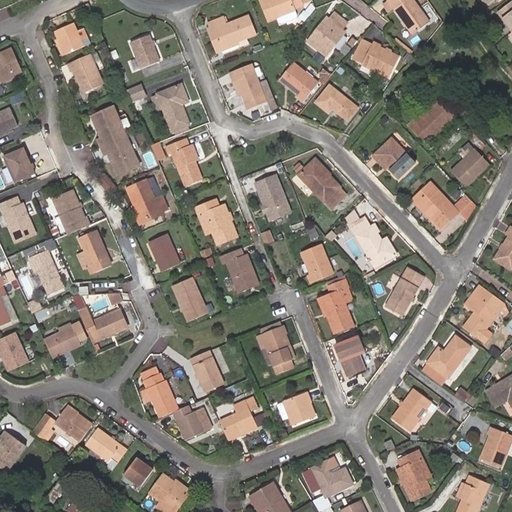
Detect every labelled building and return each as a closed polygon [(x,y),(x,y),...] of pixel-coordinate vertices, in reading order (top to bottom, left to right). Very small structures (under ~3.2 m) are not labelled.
[(303,6),(302,4),(300,0),(261,0),(269,20),(277,17),(279,23),(281,24),(296,18),(298,15),(295,9),(303,6)] [(430,22),(413,0),(387,0),(388,1),(392,7),(412,35),(430,22)] [(511,29),(511,0),(499,12),(511,29)] [(385,13),(392,7),(388,1),(380,7),(385,13)] [(326,56),(345,33),(342,30),(347,23),(335,13),(330,20),(322,29),(320,27),(308,42),(326,56)] [(256,35),(249,16),(226,25),(223,18),(209,23),(211,28),(208,29),(210,34),(215,32),(222,48),(238,42),(256,35)] [(322,29),(330,20),(327,18),(320,27),(322,29)] [(85,46),(78,31),(74,23),(55,32),(65,55),(85,46)] [(92,43),(85,28),(78,31),(85,46),(92,43)] [(218,54),(239,45),(238,42),(222,48),(215,32),(210,34),(218,54)] [(160,62),(149,35),(130,43),(141,70),(160,62)] [(362,64),(372,44),(362,40),(353,59),(362,64)] [(389,79),(400,57),(373,43),(372,44),(362,64),(362,65),(389,79)] [(23,72),(12,48),(0,53),(0,57),(1,59),(0,59),(0,80),(14,74),(14,76),(23,72)] [(104,85),(91,54),(70,63),(74,71),(76,77),(79,83),(83,94),(104,85)] [(319,83),(294,63),(280,80),(298,95),(297,97),(304,102),(319,83)] [(264,94),(252,64),(229,73),(239,96),(242,95),(248,110),(267,102),(264,94)] [(0,80),(1,84),(15,78),(14,76),(14,74),(0,80)] [(125,89),(130,103),(145,97),(140,83),(125,89)] [(190,126),(182,105),(189,102),(182,84),(157,94),(172,133),(190,126)] [(359,108),(330,85),(316,103),(329,113),(332,109),(348,122),(359,108)] [(278,108),(271,91),(264,94),(267,102),(271,111),(278,108)] [(22,103),(19,96),(13,99),(16,106),(22,103)] [(425,145),(456,115),(440,98),(431,107),(433,108),(422,119),(420,117),(418,116),(408,126),(425,145)] [(128,136),(114,106),(91,116),(101,138),(97,140),(101,148),(128,136)] [(422,119),(433,108),(431,107),(420,117),(422,119)] [(12,130),(19,126),(10,108),(0,112),(0,137),(13,132),(12,130)] [(141,166),(128,136),(101,148),(104,156),(108,154),(118,177),(141,166)] [(199,160),(193,144),(190,146),(186,138),(166,147),(169,155),(172,153),(186,187),(203,180),(198,168),(195,170),(192,163),(196,162),(199,160)] [(416,163),(392,138),(375,154),(388,168),(399,179),(416,163)] [(155,161),(164,158),(158,141),(149,145),(155,161)] [(464,159),(475,149),(469,143),(458,153),(464,159)] [(35,175),(23,148),(4,157),(15,183),(35,175)] [(466,188),(490,165),(475,149),(464,159),(451,171),(466,188)] [(148,168),(155,165),(149,151),(142,154),(148,168)] [(388,168),(375,154),(372,157),(386,170),(388,168)] [(341,187),(314,160),(298,175),(324,203),(325,203),(341,188),(341,187)] [(117,187),(105,174),(97,180),(109,194),(117,187)] [(291,210),(277,175),(256,183),(259,191),(264,203),(270,219),(291,210)] [(169,209),(163,195),(156,199),(146,179),(126,188),(134,206),(140,222),(164,211),(169,209)] [(453,206),(431,182),(412,200),(441,231),(460,213),(453,206)] [(332,210),(348,195),(341,188),(325,203),(332,210)] [(88,225),(73,190),(65,194),(53,199),(67,235),(88,225)] [(264,203),(259,191),(255,193),(260,204),(264,203)] [(478,210),(464,196),(453,206),(460,213),(467,221),(478,210)] [(36,234),(23,205),(20,206),(18,199),(0,205),(0,206),(15,243),(36,234)] [(238,237),(225,205),(220,207),(217,200),(196,208),(199,216),(205,214),(212,232),(217,245),(238,237)] [(139,225),(166,214),(164,211),(140,222),(134,206),(131,207),(139,225)] [(212,232),(205,214),(199,216),(206,235),(212,232)] [(271,228),(292,220),(289,214),(269,221),(271,228)] [(387,248),(383,240),(378,233),(373,225),(371,227),(367,219),(352,228),(375,268),(397,255),(392,245),(387,248)] [(301,221),(291,225),(294,232),(304,228),(301,221)] [(511,270),(511,228),(507,234),(509,236),(495,260),(511,270)] [(263,245),(273,240),(268,229),(258,233),(263,245)] [(112,266),(97,230),(79,238),(85,252),(91,266),(94,274),(112,266)] [(181,264),(168,234),(148,243),(162,273),(181,264)] [(392,245),(387,238),(383,240),(387,248),(392,245)] [(334,274),(322,244),(301,253),(310,274),(307,275),(311,284),(334,274)] [(208,248),(199,250),(200,258),(210,256),(208,248)] [(260,285),(248,254),(244,255),(242,248),(220,257),(223,264),(227,263),(238,294),(260,285)] [(65,289),(48,250),(29,259),(37,278),(41,277),(49,296),(65,289)] [(91,266),(85,252),(78,255),(84,269),(91,266)] [(211,256),(201,259),(204,268),(214,265),(211,256)] [(403,316),(425,277),(408,267),(386,307),(403,316)] [(209,314),(193,278),(172,287),(188,323),(209,314)] [(346,303),(341,290),(348,287),(346,280),(328,287),(331,294),(322,297),(329,315),(327,316),(334,334),(355,326),(346,303)] [(0,327),(11,322),(0,299),(0,296),(6,294),(3,286),(0,286),(0,327)] [(468,306),(482,287),(479,286),(465,304),(468,306)] [(353,300),(348,287),(341,290),(346,303),(353,300)] [(500,312),(505,305),(482,287),(468,306),(475,312),(463,327),(479,339),(500,312)] [(122,302),(117,292),(108,293),(113,306),(122,302)] [(93,344),(128,329),(120,310),(92,322),(80,295),(74,295),(72,296),(93,344)] [(329,315),(322,297),(317,299),(324,317),(327,316),(329,315)] [(45,308),(40,299),(31,303),(36,312),(45,308)] [(508,312),(505,305),(500,312),(506,316),(508,312)] [(82,346),(71,324),(58,330),(60,333),(44,340),(52,355),(56,354),(57,357),(82,346)] [(292,361),(287,348),(290,347),(282,327),(262,335),(267,348),(277,375),(295,368),(292,361)] [(29,362),(15,332),(0,339),(0,353),(3,361),(6,360),(10,371),(29,362)] [(267,348),(262,335),(257,337),(262,350),(267,348)] [(448,378),(471,347),(456,336),(444,352),(439,348),(427,363),(448,378)] [(367,369),(355,338),(335,346),(347,377),(367,369)] [(225,384),(210,350),(191,359),(205,393),(225,384)] [(448,378),(427,363),(422,370),(442,386),(448,378)] [(144,381),(160,374),(156,368),(141,374),(144,381)] [(179,410),(166,381),(164,382),(161,374),(160,374),(144,381),(147,389),(152,401),(159,418),(173,413),(179,410)] [(511,375),(485,392),(495,408),(508,400),(511,407),(511,375)] [(464,403),(470,395),(461,388),(455,396),(464,403)] [(152,401),(147,389),(141,392),(147,404),(152,401)] [(411,432),(432,402),(414,389),(392,418),(411,432)] [(315,417),(306,394),(284,402),(290,418),(293,426),(315,417)] [(258,429),(250,412),(259,408),(254,398),(246,402),(245,401),(233,406),(237,414),(220,421),(229,442),(258,429)] [(290,418),(284,402),(278,405),(284,420),(290,418)] [(446,413),(450,408),(443,403),(439,408),(446,413)] [(204,432),(199,420),(207,416),(204,408),(192,413),(189,405),(179,410),(173,413),(185,441),(204,432)] [(79,413),(68,406),(66,408),(77,416),(78,414),(79,413)] [(93,425),(78,414),(77,416),(66,408),(56,422),(56,423),(81,441),(93,425)] [(56,423),(56,422),(45,414),(40,421),(51,429),(56,423)] [(213,428),(207,416),(199,420),(204,432),(213,428)] [(48,443),(55,432),(51,429),(40,421),(33,432),(48,443)] [(502,468),(511,442),(511,435),(491,427),(488,434),(490,435),(480,459),(502,468)] [(113,470),(127,450),(98,429),(85,445),(102,457),(100,461),(113,470)] [(0,467),(8,473),(27,446),(6,431),(0,439),(0,467)] [(395,447),(391,439),(384,443),(387,450),(395,447)] [(426,479),(417,461),(423,458),(419,451),(399,461),(402,468),(397,470),(411,500),(431,491),(426,479)] [(141,488),(154,470),(137,458),(124,476),(141,488)] [(326,498),(353,485),(345,469),(340,471),(334,458),(303,473),(313,494),(322,490),(325,497),(313,502),(315,504),(319,511),(330,507),(326,498)] [(426,479),(432,476),(423,458),(417,461),(426,479)] [(161,511),(177,511),(192,492),(184,486),(182,488),(174,482),(163,474),(148,493),(160,501),(156,507),(161,511)] [(477,511),(490,484),(470,476),(466,484),(459,498),(462,499),(465,501),(463,504),(461,503),(456,511),(477,511)] [(53,480),(43,499),(54,504),(64,486),(53,480)] [(184,486),(175,480),(174,482),(182,488),(184,486)] [(285,508),(274,490),(277,489),(273,482),(252,495),(256,502),(253,504),(257,511),(290,511),(288,506),(285,508)] [(459,498),(466,484),(463,482),(456,497),(459,498)] [(288,506),(277,489),(274,490),(285,508),(288,506)] [(366,511),(361,500),(340,511),(366,511)]
